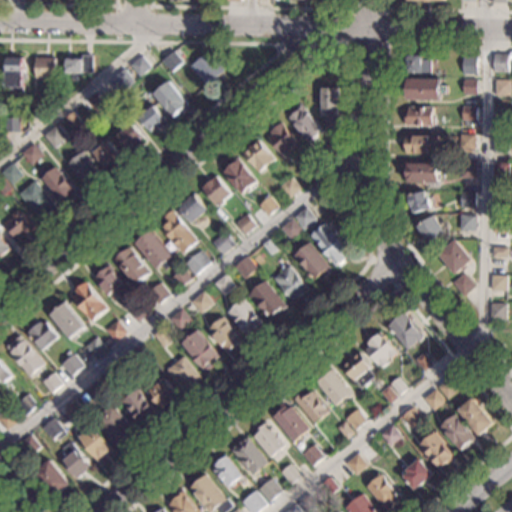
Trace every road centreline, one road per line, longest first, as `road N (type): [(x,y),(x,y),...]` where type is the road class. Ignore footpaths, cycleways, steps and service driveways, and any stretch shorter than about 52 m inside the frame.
road 1 (residential): [(511,32),(0,22)]
road 2 (residential): [(511,397),(379,230),(364,148),(364,0)]
road 3 (residential): [(333,30),(0,308)]
road 4 (residential): [(402,267),(100,511)]
